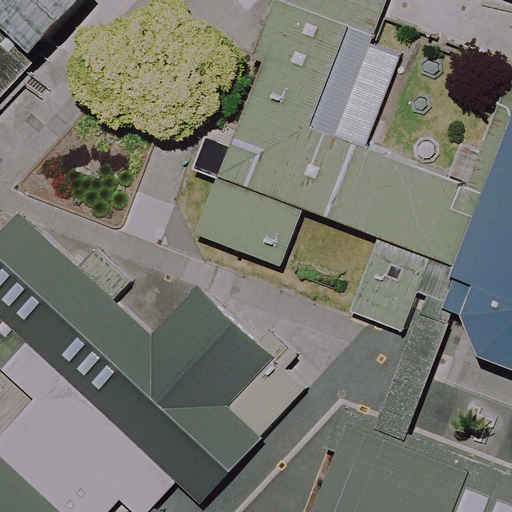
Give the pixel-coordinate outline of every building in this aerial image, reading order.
[(0,0),(0,99),(92,5),(87,0),(0,0)] [(269,0),(188,226),(293,263),(311,214),(511,286),(511,84),(474,188),(314,130),(361,0),(269,0)] [(24,200),(0,224),(0,368),(22,390),(40,371),(63,393),(8,450),(72,511),(111,511),(125,496),(141,511),(146,511),(180,478),(197,494),(306,382),(199,279),(154,326),(24,200)] [(511,511),(511,461),(339,399),(297,511),(511,511)] [(72,511),(8,450),(0,442),(0,511),(72,511)]
